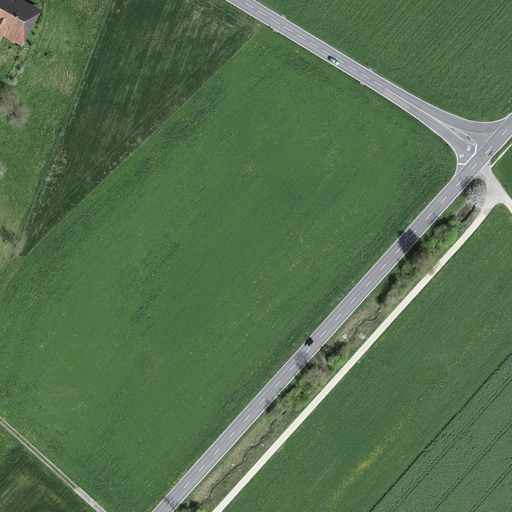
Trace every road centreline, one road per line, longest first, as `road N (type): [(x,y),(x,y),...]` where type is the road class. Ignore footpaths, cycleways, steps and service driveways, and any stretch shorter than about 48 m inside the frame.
road 1 (secondary): [(163,511),(486,152)]
road 2 (track): [(217,511),(469,231),(498,188)]
road 3 (secondary): [(238,0),(486,152)]
road 4 (track): [(0,424),(98,511)]
